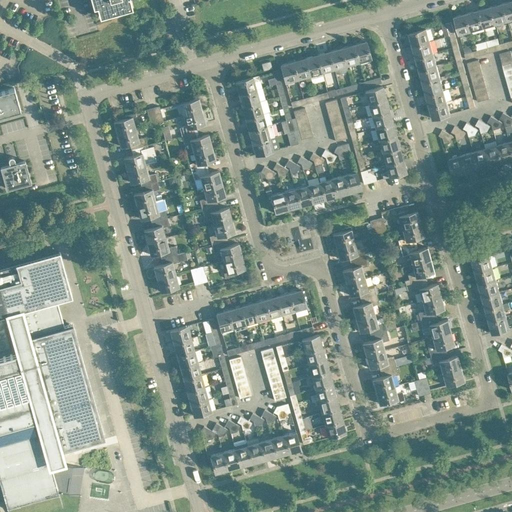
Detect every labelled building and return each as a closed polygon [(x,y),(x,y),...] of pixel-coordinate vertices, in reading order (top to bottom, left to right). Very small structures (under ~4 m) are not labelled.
[(91,0),(93,7),(97,6),(100,16),(132,7),(130,0),(91,0)] [(511,18),(511,0),(503,3),(508,20),(511,18)] [(508,20),(503,3),(490,6),(495,23),(508,20)] [(495,23),(490,6),(478,10),(483,27),(495,23)] [(483,27),(478,10),(466,13),(471,30),(483,27)] [(471,30),(466,13),(454,16),(459,33),(471,30)] [(455,35),(451,21),(446,23),(450,37),(455,35)] [(430,42),(426,28),(409,33),(413,47),(430,42)] [(459,47),(455,35),(450,37),(453,49),(459,47)] [(502,49),(511,45),(511,39),(501,43),(502,49)] [(366,41),(354,44),(359,61),(371,58),(366,41)] [(434,54),(430,42),(413,47),(416,59),(434,54)] [(502,49),(501,43),(488,47),(490,52),(502,49)] [(359,61),(354,44),(342,47),(346,64),(359,61)] [(346,64),(342,47),(330,51),(334,68),(336,72),(338,73),(340,72),(344,71),(346,70),(348,68),(346,64)] [(462,59),(459,47),(453,49),(457,61),(462,59)] [(478,56),(490,52),(488,47),(476,50),(478,56)] [(478,56),(476,50),(465,53),(466,59),(478,56)] [(499,53),(501,59),(511,56),(511,54),(511,50),(499,53)] [(334,68),(330,51),(318,54),(323,71),(334,68)] [(323,71),(318,54),(305,58),(311,78),(324,75),(323,71)] [(437,66),(434,54),(416,59),(420,71),(437,66)] [(511,62),(511,56),(501,59),(503,65),(511,62)] [(311,78),(305,58),(293,61),(298,78),(305,76),(307,81),(312,80),(311,78)] [(465,70),(462,59),(457,61),(460,72),(465,70)] [(467,62),(469,68),(480,65),(479,59),(467,62)] [(272,67),(271,63),(270,60),(261,63),(263,70),(272,67)] [(298,78),(293,61),(281,64),(286,81),(298,78)] [(511,68),(511,62),(503,65),(504,70),(511,68)] [(470,74),(482,70),(480,65),(469,68),(470,74)] [(440,77),(437,66),(420,71),(423,82),(440,77)] [(281,82),(278,70),(273,71),(276,83),(281,82)] [(469,83),(465,70),(460,72),(463,84),(469,83)] [(483,76),(482,70),(470,74),(472,79),(483,76)] [(260,80),(259,75),(235,81),(239,94),(256,89),(255,82),(260,80)] [(485,81),(483,76),(472,79),(473,85),(485,81)] [(380,77),(376,78),(365,81),(366,86),(382,82),(380,77)] [(443,89),(440,77),(423,82),(426,94),(443,89)] [(366,86),(365,81),(352,85),(354,90),(366,87),(366,86)] [(486,87),(485,81),(473,85),(475,90),(486,87)] [(285,94),(281,82),(276,83),(280,96),(285,94)] [(472,95),(469,83),(463,84),(467,96),(472,95)] [(354,90),(352,85),(340,88),(342,93),(354,90)] [(385,98),(381,86),(364,91),(368,104),(385,98)] [(0,115),(20,110),(14,87),(0,91),(0,115)] [(488,93),(486,87),(475,90),(477,96),(488,93)] [(342,93),(340,88),(328,91),(330,97),(342,93)] [(260,101),(256,89),(239,94),(242,106),(260,101)] [(447,102),(443,89),(426,94),(430,106),(447,102)] [(330,97),(328,91),(316,94),(317,100),(330,97)] [(489,98),(488,93),(477,96),(478,101),(489,98)] [(288,106),(285,94),(280,96),(283,107),(288,106)] [(317,100),(316,94),(303,98),(305,103),(317,100)] [(475,107),(472,95),(467,96),(470,108),(475,107)] [(349,109),(345,97),(339,98),(343,110),(349,109)] [(198,98),(189,101),(180,103),(184,115),(202,110),(198,98)] [(305,103),(303,98),(291,101),(293,107),(305,103)] [(389,110),(385,98),(368,104),(372,116),(389,110)] [(325,102),(327,108),(338,105),(337,99),(325,102)] [(263,113),(260,101),(242,106),(245,118),(263,113)] [(450,114),(447,102),(430,106),(433,118),(450,114)] [(340,110),(338,105),(327,108),(328,113),(340,110)] [(164,121),(160,109),(160,106),(153,108),(158,123),(164,121)] [(291,118),(288,106),(283,107),(286,120),(291,118)] [(158,123),(153,108),(147,109),(151,125),(158,123)] [(294,111),(295,116),(307,113),(305,108),(294,111)] [(352,121),(349,109),(343,110),(347,122),(352,121)] [(205,122),(202,110),(184,115),(186,126),(179,128),(182,135),(198,130),(201,130),(199,124),(205,122)] [(341,115),(340,110),(328,113),(330,119),(341,115)] [(392,123),(389,110),(372,116),(375,128),(392,123)] [(511,122),(511,117),(503,112),(500,118),(503,120),(505,126),(511,124),(511,122)] [(126,118),(114,121),(117,133),(135,128),(139,127),(135,113),(125,115),(126,118)] [(266,125),(263,113),(245,118),(249,130),(266,125)] [(308,119),(307,113),(295,116),(296,117),(297,122),(308,119)] [(343,121),(341,115),(330,119),(331,124),(343,121)] [(502,122),(498,120),(491,116),(488,121),(491,124),(493,129),(499,128),(502,122)] [(298,127),(297,122),(296,117),(291,118),(286,120),(287,123),(282,125),(284,132),(290,131),(290,132),(295,131),(299,129),(298,127)] [(310,124),(308,119),(297,122),(298,127),(310,124)] [(490,126),(486,124),(479,119),(475,125),(479,127),(481,133),(487,131),(490,126)] [(344,126),(343,121),(331,124),(333,129),(344,126)] [(356,133),(352,121),(347,122),(350,135),(356,133)] [(396,135),(392,123),(375,128),(379,140),(396,135)] [(478,129),(474,127),(467,123),(463,128),(467,130),(468,136),(475,135),(478,129)] [(271,124),(266,125),(249,130),(252,142),(270,138),(274,136),(271,124)] [(311,130),(310,124),(298,127),(299,129),(300,133),(311,130)] [(346,131),(344,126),(333,129),(334,135),(346,131)] [(466,132),(462,130),(454,126),(451,132),(455,134),(457,140),(463,138),(466,132)] [(138,139),(135,128),(117,133),(120,146),(130,143),(131,149),(147,145),(145,137),(138,139)] [(299,129),(295,131),(290,132),(287,133),(291,145),(298,143),(297,140),(302,138),(300,133),(299,129)] [(453,136),(450,134),(442,129),(439,135),(443,137),(444,143),(450,141),(453,136)] [(212,146),(208,134),(199,136),(198,130),(182,135),(184,143),(191,141),(193,151),(212,146)] [(313,135),(311,130),(300,133),(302,138),(313,135)] [(347,137),(346,131),(334,135),(336,140),(347,137)] [(360,145),(356,133),(350,135),(354,146),(360,145)] [(400,147),(396,135),(379,140),(383,152),(400,147)] [(273,150),(270,138),(252,142),(255,155),(273,150)] [(511,159),(511,150),(510,141),(497,145),(502,162),(511,159)] [(346,157),(349,152),(351,152),(349,143),(337,146),(334,151),(339,154),(340,159),(346,157)] [(148,147),(147,145),(131,149),(133,155),(123,157),(127,170),(145,165),(144,159),(156,155),(154,146),(148,147)] [(363,157),(360,145),(354,146),(357,158),(363,157)] [(502,162),(497,145),(485,148),(490,166),(502,162)] [(215,159),(212,146),(193,151),(196,162),(189,164),(192,171),(208,167),(206,161),(215,159)] [(403,159),(400,147),(383,152),(386,164),(403,159)] [(490,166),(485,148),(473,152),(477,169),(490,166)] [(336,155),(333,154),(325,149),(322,155),(327,157),(328,162),(333,161),(336,155)] [(477,169),(473,152),(460,155),(465,172),(477,169)] [(324,159),(321,157),(313,153),(310,158),(314,161),(316,166),(321,164),(324,159)] [(184,154),(175,156),(177,164),(186,162),(184,154)] [(465,172),(460,155),(448,158),(453,176),(465,172)] [(18,185),(11,156),(10,157),(9,157),(9,158),(8,158),(8,159),(8,160),(9,164),(1,167),(1,169),(0,169),(0,174),(3,174),(7,188),(18,185)] [(16,163),(15,162),(14,159),(14,158),(14,157),(13,157),(12,156),(11,156),(18,185),(30,182),(24,160),(16,163)] [(312,162),(309,160),(301,156),(298,162),(302,164),(303,169),(309,167),(312,162)] [(367,169),(363,157),(357,158),(361,171),(367,169)] [(300,166),(296,164),(289,159),(285,165),(290,168),(291,172),(297,171),(300,166)] [(407,171),(403,159),(386,164),(388,171),(382,173),(383,178),(387,177),(391,175),(396,174),(400,173),(407,171)] [(288,169),(284,167),(276,162),(273,168),(277,171),(279,176),(285,174),(288,169)] [(148,175),(145,165),(127,170),(130,182),(140,180),(141,186),(157,181),(155,173),(148,175)] [(275,173),(272,171),(264,166),(260,172),(265,175),(266,180),(272,178),(275,173)] [(222,183),(218,170),(209,172),(208,167),(192,171),(194,180),(201,178),(204,188),(222,183)] [(371,182),(367,169),(361,171),(365,183),(369,182),(371,182)] [(361,189),(356,171),(344,175),(349,192),(361,189)] [(349,192),(344,175),(332,178),(337,195),(349,192)] [(337,195),(332,178),(320,181),(325,199),(337,195)] [(152,191),(159,189),(158,185),(164,184),(162,180),(157,181),(141,186),(143,191),(134,194),(137,206),(155,201),(152,191)] [(325,199),(320,181),(308,185),(313,202),(325,199)] [(225,195),(222,183),(204,188),(206,198),(199,200),(202,208),(218,203),(216,197),(225,195)] [(313,202),(308,185),(296,188),(300,206),(313,202)] [(300,206),(296,188),(283,192),(288,209),(300,206)] [(288,209),(283,192),(272,195),(271,189),(265,191),(269,206),(273,205),(275,213),(288,209)] [(158,211),(155,201),(137,206),(140,218),(149,216),(151,222),(167,217),(165,209),(158,211)] [(232,219),(228,206),(219,209),(218,203),(202,208),(204,216),(211,214),(214,224),(232,219)] [(417,210),(408,213),(405,214),(404,211),(397,213),(401,228),(420,223),(417,210)] [(169,225),(167,217),(151,222),(153,227),(143,230),(147,243),(165,237),(162,227),(169,225)] [(387,233),(382,217),(376,219),(380,235),(387,233)] [(235,231),(232,219),(214,224),(216,234),(210,236),(212,244),(228,240),(226,233),(235,231)] [(380,235),(376,219),(370,221),(374,236),(380,235)] [(424,235),(420,223),(401,228),(404,238),(398,240),(400,248),(416,244),(414,238),(424,235)] [(354,241),(350,226),(345,228),(345,230),(333,234),(336,246),(354,241)] [(168,248),(165,237),(147,243),(150,255),(160,252),(161,258),(177,254),(175,246),(168,248)] [(242,256),(238,242),(229,245),(228,240),(212,244),(214,252),(221,250),(224,261),(242,256)] [(357,250),(354,241),(336,246),(339,258),(348,256),(350,262),(366,258),(363,248),(357,250)] [(431,260),(427,246),(417,249),(416,244),(400,248),(402,256),(409,254),(412,265),(431,260)] [(299,247),(300,254),(309,252),(308,246),(299,247)] [(0,314),(6,313),(48,302),(72,295),(59,250),(0,266),(0,314)] [(188,259),(186,251),(177,254),(161,258),(163,263),(153,266),(157,279),(176,274),(173,263),(188,259)] [(493,267),(489,255),(472,259),(475,271),(493,267)] [(245,268),(242,256),(224,261),(227,273),(225,273),(226,278),(235,276),(233,271),(245,268)] [(368,265),(366,258),(350,262),(352,267),(343,270),(346,283),(364,278),(362,267),(368,265)] [(434,271),(431,260),(412,265),(414,272),(407,274),(409,279),(404,281),(406,285),(426,280),(424,274),(434,271)] [(86,275),(84,276),(89,296),(105,292),(99,265),(84,268),(86,275)] [(207,281),(203,266),(197,267),(201,283),(207,281)] [(201,283),(197,267),(191,269),(195,284),(201,283)] [(496,279),(493,267),(475,271),(479,284),(496,279)] [(402,270),(395,273),(397,280),(405,278),(402,270)] [(179,286),(176,274),(157,279),(160,291),(179,286)] [(367,286),(364,278),(346,283),(350,295),(359,292),(360,298),(376,294),(373,284),(367,286)] [(500,292),(496,279),(479,284),(482,296),(500,292)] [(441,296),(437,283),(427,285),(426,280),(406,285),(407,290),(409,291),(412,290),(412,293),(415,293),(420,292),(422,301),(441,296)] [(302,289),(290,292),(295,310),(307,306),(302,289)] [(295,310),(290,292),(278,296),(283,313),(295,310)] [(503,304),(500,292),(482,296),(486,309),(503,304)] [(379,303),(376,294),(360,298),(362,304),(353,306),(356,319),(375,314),(372,305),(379,303)] [(283,313),(278,296),(265,299),(270,317),(283,313)] [(444,308),(441,296),(422,301),(425,311),(418,313),(420,321),(436,316),(434,310),(444,308)] [(270,317),(265,299),(253,303),(258,320),(270,317)] [(17,353),(0,357),(0,481),(7,506),(58,492),(68,493),(73,465),(65,464),(61,449),(104,436),(72,322),(64,325),(55,327),(48,302),(6,313),(17,353)] [(509,302),(503,304),(486,309),(489,321),(506,316),(505,310),(510,308),(509,302)] [(258,320),(253,303),(241,306),(246,323),(258,320)] [(246,323),(241,306),(229,309),(234,327),(246,323)] [(234,327),(229,309),(216,313),(221,330),(234,327)] [(376,320),(375,314),(356,319),(360,331),(369,329),(371,335),(386,330),(383,318),(376,320)] [(98,317),(99,328),(107,327),(106,316),(98,317)] [(451,332),(447,319),(438,322),(436,316),(420,321),(422,328),(429,327),(432,337),(451,332)] [(510,328),(506,316),(489,321),(492,333),(510,328)] [(214,318),(213,318),(209,319),(213,332),(217,331),(214,318)] [(203,338),(211,337),(210,324),(202,325),(203,338)] [(191,338),(188,325),(187,325),(170,329),(174,343),(191,338)] [(302,335),(314,332),(312,326),(300,330),(302,335)] [(302,335),(300,330),(288,333),(290,338),(302,335)] [(384,350),(382,341),(389,340),(386,330),(371,335),(372,340),(363,343),(366,355),(384,350)] [(454,344),(451,332),(432,337),(434,343),(427,344),(430,357),(446,353),(444,346),(454,344)] [(290,338),(288,333),(276,337),(277,342),(290,338)] [(322,347),(319,334),(301,339),(305,352),(322,347)] [(277,342),(276,337),(264,340),(265,345),(277,342)] [(194,350),(191,338),(174,343),(177,355),(194,350)] [(265,345),(264,340),(252,343),(253,349),(265,345)] [(241,352),(253,349),(252,343),(239,347),(241,352)] [(511,352),(511,349),(510,348),(502,344),(499,349),(503,352),(504,357),(510,356),(511,352)] [(116,365),(115,359),(116,358),(115,345),(101,346),(103,366),(116,365)] [(285,357),(282,345),(276,346),(280,358),(285,357)] [(228,356),(241,352),(239,347),(227,350),(228,356)] [(326,359),(322,347),(305,352),(308,364),(326,359)] [(274,353),(273,348),(261,351),(263,356),(274,353)] [(198,362),(194,350),(177,355),(181,367),(198,362)] [(349,351),(350,360),(355,359),(354,355),(358,355),(358,350),(349,351)] [(393,357),(387,358),(384,350),(366,355),(370,367),(379,365),(380,371),(389,368),(396,366),(393,357)] [(276,358),(274,353),(263,356),(264,362),(276,358)] [(461,368),(457,356),(448,358),(446,353),(430,357),(432,365),(439,363),(442,373),(461,368)] [(229,360),(231,365),(242,362),(241,356),(229,360)] [(289,369),(285,357),(280,358),(283,371),(289,369)] [(277,364),(276,358),(264,362),(266,367),(277,364)] [(329,371),(326,359),(308,364),(312,376),(329,371)] [(201,374),(198,362),(181,367),(184,379),(201,374)] [(244,367),(242,362),(231,365),(232,371),(244,367)] [(279,369),(277,364),(266,367),(267,372),(279,369)] [(398,374),(396,366),(389,368),(380,371),(382,376),(373,379),(376,391),(394,386),(392,376),(398,374)] [(245,373),(244,367),(232,371),(234,376),(245,373)] [(464,380),(461,368),(442,373),(446,385),(464,380)] [(280,375),(279,369),(267,372),(269,378),(280,375)] [(292,381),(289,369),(283,371),(287,383),(292,381)] [(332,383),(329,371),(312,376),(315,388),(332,383)] [(247,378),(245,373),(234,376),(235,381),(247,378)] [(204,386),(201,374),(184,379),(187,391),(204,386)] [(282,380),(280,375),(269,378),(270,383),(282,380)] [(430,392),(426,377),(426,376),(420,378),(424,394),(430,392)] [(248,384),(247,378),(235,381),(237,387),(248,384)] [(424,394),(420,378),(414,380),(418,396),(424,394)] [(283,385),(282,380),(270,383),(272,389),(283,385)] [(295,393),(292,381),(287,383),(290,395),(295,393)] [(336,395),(332,383),(315,388),(317,394),(310,396),(312,402),(318,400),(336,395)] [(250,389),(248,384),(237,387),(238,392),(250,389)] [(284,391),(283,385),(272,389),(273,394),(284,391)] [(208,398),(204,386),(187,391),(190,403),(208,398)] [(396,392),(394,386),(376,391),(379,403),(398,398),(399,401),(404,399),(402,390),(396,392)] [(251,395),(250,389),(238,392),(240,398),(251,395)] [(286,397),(284,391),(273,394),(275,400),(286,397)] [(299,406),(295,393),(290,395),(293,407),(299,406)] [(339,408),(336,395),(318,400),(322,412),(339,408)] [(117,406),(119,412),(130,409),(127,397),(116,400),(118,406),(117,406)] [(211,411),(208,398),(190,403),(194,415),(211,411)] [(277,405),(274,411),(278,413),(279,419),(286,417),(288,412),(290,412),(288,402),(277,405)] [(302,418),(299,406),(293,407),(297,419),(302,418)] [(343,420),(339,408),(322,412),(325,425),(343,420)] [(276,416),(272,413),(265,409),(261,415),(266,417),(267,422),(273,420),(276,416)] [(264,419),(260,417),(253,413),(249,418),(253,421),(255,426),(261,424),(264,419)] [(252,422),(248,420),(241,416),(237,422),(241,424),(242,429),(249,427),(252,422)] [(306,431),(302,418),(297,419),(300,432),(306,431)] [(240,426),(236,424),(228,419),(225,425),(229,428),(231,432),(237,430),(240,426)] [(346,432),(343,420),(325,425),(329,437),(346,432)] [(227,429),(224,427),(216,423),(213,428),(217,431),(218,436),(225,434),(227,429)] [(215,433),(212,431),(204,426),(201,431),(205,434),(206,439),(213,437),(215,433)] [(301,449),(296,431),(283,435),(288,452),(301,449)] [(309,442),(306,431),(300,432),(303,443),(309,442)] [(127,435),(129,448),(140,446),(138,434),(127,435)] [(288,452),(283,435),(271,438),(276,455),(288,452)] [(251,462),(247,445),(245,438),(233,442),(235,448),(239,466),(251,462)] [(276,455),(271,438),(259,442),(264,459),(276,455)] [(264,459),(259,442),(247,445),(251,462),(264,459)] [(239,466),(235,448),(222,452),(227,469),(239,466)] [(227,469),(222,452),(210,455),(215,472),(227,469)] [(136,467),(142,490),(158,485),(152,462),(136,467)]
